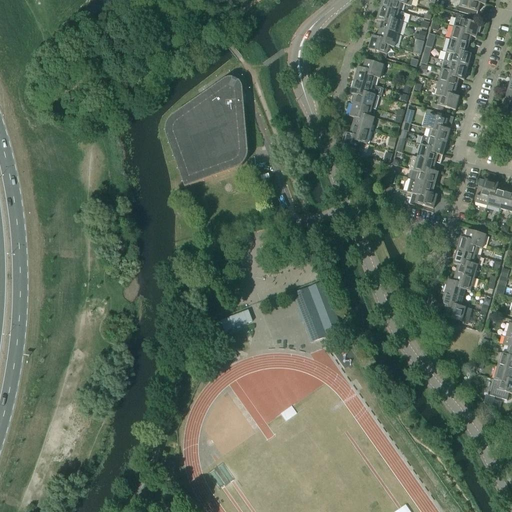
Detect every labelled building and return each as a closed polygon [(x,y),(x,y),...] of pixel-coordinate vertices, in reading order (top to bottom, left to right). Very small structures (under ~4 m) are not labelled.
[(382,0),(381,7),(399,12),(401,4),(395,2),(395,0),(382,0)] [(461,0),(460,8),(478,13),(480,4),(474,2),(474,0),(461,0)] [(381,7),(377,21),(382,22),(382,21),(389,23),(390,19),(396,21),(396,20),(401,22),(402,22),(405,14),(399,12),(381,7)] [(457,14),(453,27),(454,27),(459,28),(459,29),(466,31),(464,35),(471,37),(476,39),(480,25),(478,24),(472,23),(467,21),(468,17),(457,14)] [(382,22),(380,30),(398,35),(401,22),(396,20),(396,21),(390,19),(389,23),(382,21),(382,22)] [(454,27),(450,40),(469,45),(471,37),(464,35),(466,31),(459,29),(459,28),(454,27)] [(377,38),(377,39),(384,40),(383,45),(389,47),(394,48),(398,35),(380,30),(377,38)] [(420,31),(417,40),(424,42),(424,41),(426,34),(427,33),(420,31)] [(372,37),(369,50),(387,56),(389,47),(383,45),(384,40),(377,39),(377,38),(372,37)] [(420,56),(424,42),(417,40),(416,40),(413,53),(420,56)] [(450,40),(447,53),(452,55),(452,54),(458,56),(460,52),(466,54),(466,53),(469,45),(450,40)] [(447,53),(444,62),(449,63),(468,68),(471,55),(466,53),(466,54),(460,52),(458,56),(452,54),(452,55),(447,53)] [(363,69),(363,70),(370,72),(369,76),(375,78),(380,80),(384,66),(366,61),(363,69)] [(444,62),(442,70),(447,71),(454,73),(452,78),(459,79),(459,80),(464,81),(468,68),(449,63),(444,62)] [(358,68),(354,81),(373,86),(375,78),(369,76),(370,72),(363,70),(363,69),(358,68)] [(442,70),(438,83),(457,88),(459,80),(459,79),(452,78),(454,73),(447,71),(442,70)] [(166,135),(166,137),(185,188),(236,170),(238,169),(239,168),(240,167),(242,166),(243,165),(244,164),(245,163),(246,162),(246,160),(247,159),(248,157),(248,156),(248,154),(248,152),(248,151),(243,89),(243,88),(242,87),(242,86),(241,85),(241,84),(240,83),(240,82),(239,81),(238,81),(237,80),(235,79),(234,79),(233,79),(231,78),(230,78),(229,78),(228,79),(227,79),(226,79),(225,80),(224,80),(173,116),(172,117),(171,118),(170,119),(169,120),(168,122),(167,123),(166,125),(166,126),(166,128),(165,129),(165,131),(165,132),(166,134),(166,135)] [(354,81),(351,95),(353,95),(356,96),(362,97),(364,93),(370,95),(370,94),(375,96),(378,88),(373,86),(354,81)] [(438,83),(435,96),(440,98),(440,97),(446,99),(448,95),(454,97),(454,96),(457,88),(438,83)] [(353,95),(351,103),(353,104),(372,109),(376,110),(380,97),(375,96),(370,94),(370,95),(364,93),(362,97),(356,96),(353,95)] [(437,106),(436,110),(442,112),(444,108),(456,111),(459,97),(454,96),(454,97),(448,95),(446,99),(440,97),(440,98),(437,106)] [(353,104),(350,117),(355,119),(355,118),(361,120),(363,116),(369,118),(369,117),(372,109),(353,104)] [(427,110),(422,128),(431,130),(437,132),(439,128),(445,129),(450,130),(453,119),(442,115),(437,113),(427,110)] [(355,119),(353,127),(371,132),(374,119),(369,117),(369,118),(363,116),(361,120),(355,118),(355,119)] [(350,135),(357,137),(355,142),(362,143),(362,144),(366,145),(367,145),(371,132),(353,127),(350,135)] [(431,130),(428,138),(446,144),(447,143),(448,142),(449,138),(448,137),(450,130),(445,129),(439,128),(437,132),(431,130)] [(345,134),(341,147),(363,154),(366,145),(362,144),(362,143),(355,142),(357,137),(350,135),(345,134)] [(423,137),(420,145),(421,145),(426,147),(432,149),(431,153),(438,155),(442,157),(443,157),(444,151),(446,150),(447,146),(446,144),(428,138),(423,137)] [(421,145),(417,158),(435,163),(435,164),(440,165),(442,157),(438,155),(431,153),(432,149),(426,147),(421,145)] [(412,157),(409,170),(413,171),(414,172),(419,173),(425,175),(427,170),(433,172),(435,164),(435,163),(417,158),(412,157)] [(413,171),(410,180),(416,181),(434,186),(438,173),(433,172),(427,170),(425,175),(419,173),(414,172),(413,171)] [(410,180),(407,193),(413,194),(418,196),(418,195),(424,197),(425,193),(432,195),(432,194),(434,186),(416,181),(410,180)] [(477,196),(475,203),(487,206),(488,201),(489,201),(491,195),(495,196),(496,189),(497,189),(498,184),(485,180),(483,188),(480,197),(477,196)] [(488,201),(487,206),(500,210),(505,192),(497,189),(496,189),(495,196),(491,195),(489,201),(488,201)] [(511,193),(505,192),(500,210),(511,213),(511,200),(511,199),(511,193)] [(413,194),(410,205),(415,206),(415,205),(433,209),(437,196),(432,194),(432,195),(425,193),(424,197),(418,195),(418,196),(413,194)] [(465,239),(465,240),(472,241),(471,246),(477,248),(482,249),(486,236),(468,231),(465,239)] [(460,238),(457,251),(475,256),(477,248),(471,246),(472,241),(465,240),(465,239),(460,238)] [(457,251),(453,264),(458,266),(458,265),(465,267),(466,263),(472,265),(473,264),(478,266),(480,258),(475,256),(457,251)] [(458,266),(456,274),(474,279),(474,278),(476,277),(477,273),(476,271),(478,266),(473,264),(472,265),(466,263),(465,267),(458,265),(458,266)] [(453,282),(460,284),(459,288),(465,290),(465,291),(470,292),(474,279),(456,274),(453,282)] [(448,281),(445,294),(463,299),(465,291),(465,290),(459,288),(460,284),(453,282),(448,281)] [(323,283),(293,295),(312,343),(342,331),(323,283)] [(445,294),(441,307),(446,308),(453,310),(454,306),(460,307),(463,299),(445,294)] [(446,308),(442,322),(449,324),(450,319),(462,322),(468,324),(472,310),(465,308),(460,307),(454,306),(453,310),(446,308)] [(248,311),(220,321),(224,332),(253,322),(248,311)] [(505,337),(503,346),(509,347),(511,348),(511,339),(506,338),(505,337)] [(501,354),(497,367),(511,371),(511,362),(511,360),(511,357),(506,356),(506,355),(501,354)] [(511,371),(497,367),(494,380),(496,381),(499,382),(499,381),(505,383),(507,379),(511,380),(511,371)] [(494,380),(490,393),(493,394),(492,397),(507,401),(509,394),(511,394),(511,380),(507,379),(505,383),(499,381),(499,382),(496,381),(494,380)] [(494,401),(492,407),(499,410),(501,403),(494,401)]
